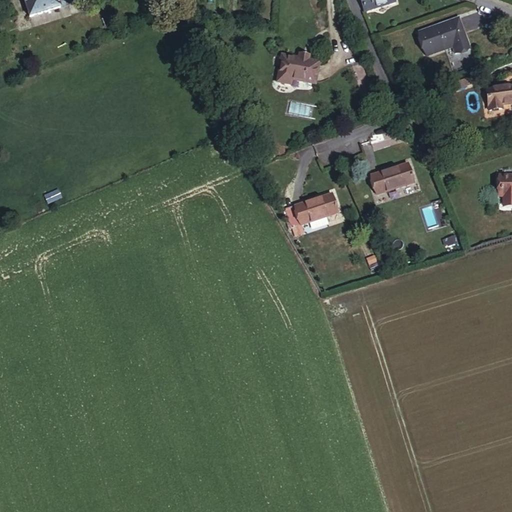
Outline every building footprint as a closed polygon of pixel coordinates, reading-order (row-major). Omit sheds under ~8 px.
[(19,0),(25,17),(57,8),(55,0),(19,0)] [(464,20),(422,30),(430,60),(458,53),(459,60),(473,56),(464,20)] [(305,57),(286,54),(283,80),(297,82),(298,78),(320,81),(323,60),(313,58),(314,52),(306,51),(305,57)] [(477,81),(458,85),(460,94),(479,90),(477,81)] [(506,91),(474,99),(480,120),(497,116),(495,109),(505,106),(504,100),(508,99),(506,91)] [(413,168),(375,180),(381,200),(419,188),(413,168)] [(492,187),(457,197),(463,218),(467,217),(469,225),(482,222),(480,213),(498,208),(492,187)] [(58,190),(43,197),(47,205),(61,198),(58,190)] [(336,199),(298,211),(304,231),(343,219),(336,199)]
